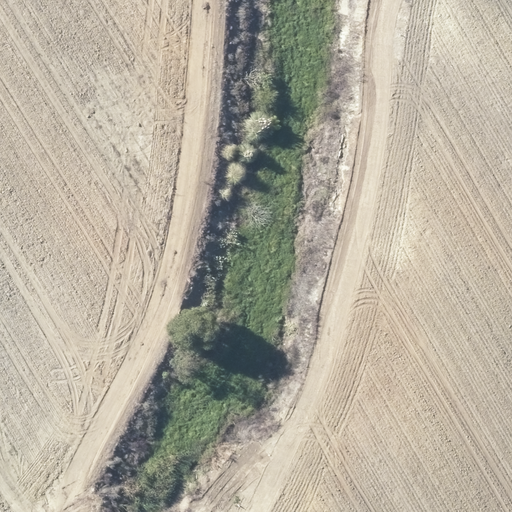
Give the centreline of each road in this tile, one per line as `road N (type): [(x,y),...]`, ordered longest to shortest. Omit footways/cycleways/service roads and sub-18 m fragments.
road 1 (track): [(391,0),(366,77),(324,287),(231,511)]
road 2 (track): [(65,511),(78,454),(197,116),(205,0)]
